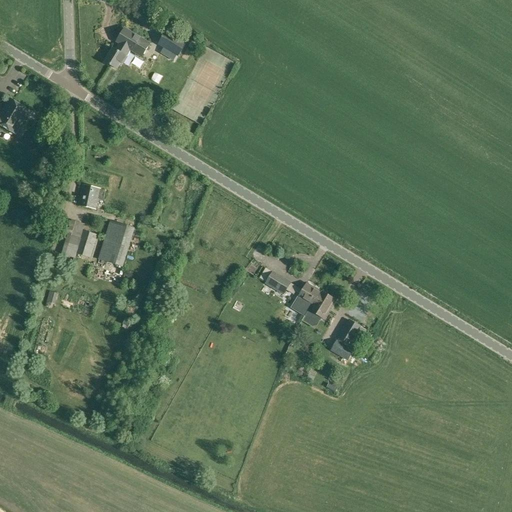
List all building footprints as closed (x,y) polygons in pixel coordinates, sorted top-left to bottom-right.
[(116,42),(118,44),(115,50),(113,48),(105,62),(116,69),(120,62),(123,64),(131,50),(142,57),(150,44),(124,29),(116,42)] [(167,31),(159,45),(178,56),(186,43),(167,31)] [(38,92),(50,84),(44,77),(33,85),(38,92)] [(0,124),(15,134),(29,111),(10,99),(0,115),(0,114),(0,124)] [(100,189),(83,185),(78,206),(96,210),(98,200),(103,201),(105,191),(100,189)] [(41,227),(48,208),(39,205),(32,224),(41,227)] [(135,228),(110,221),(98,260),(123,267),(135,228)] [(62,255),(72,258),(82,225),(71,222),(62,255)] [(90,258),(97,235),(83,231),(75,254),(90,258)] [(245,265),(251,269),(257,262),(251,257),(245,265)] [(354,266),(349,276),(355,280),(361,269),(354,266)] [(103,267),(101,273),(114,278),(116,273),(103,267)] [(291,282),(273,271),(266,284),(284,295),(286,290),(291,283),(291,282)] [(318,305),(324,294),(322,292),(307,283),(298,297),(298,298),(292,308),(291,309),(305,317),(306,315),(306,314),(309,310),(311,306),(313,302),(318,305)] [(311,306),(306,314),(319,322),(322,317),(325,319),(336,300),(324,294),(318,305),(313,302),(311,306)] [(365,328),(349,320),(339,338),(355,347),(365,328)] [(315,377),(314,376),(310,374),(309,373),(306,379),(312,382),(315,377)] [(323,380),(329,384),(335,378),(329,373),(323,380)]
